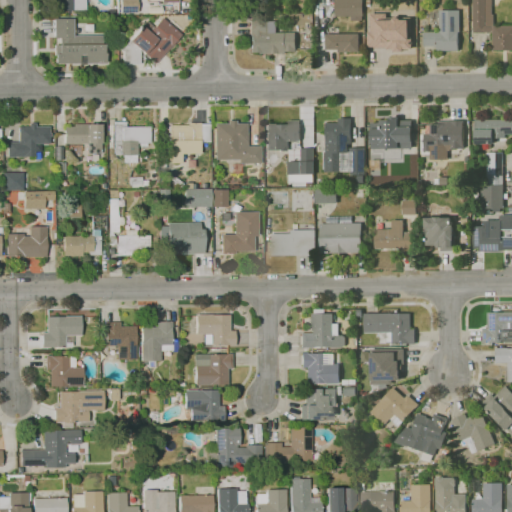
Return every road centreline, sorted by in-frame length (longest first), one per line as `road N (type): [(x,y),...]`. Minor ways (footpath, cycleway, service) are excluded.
road 1 (residential): [(511,283),(0,291)]
road 2 (residential): [(511,83),(0,90)]
